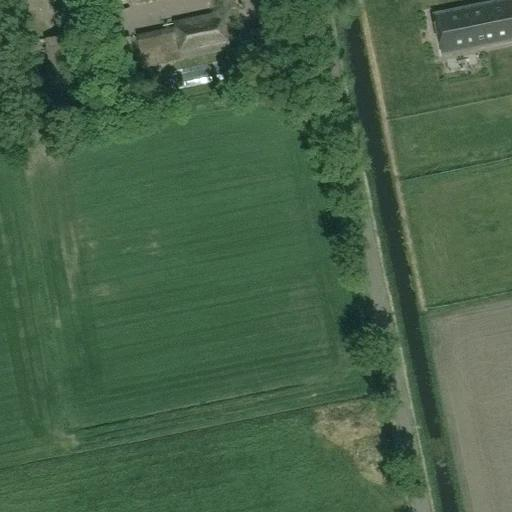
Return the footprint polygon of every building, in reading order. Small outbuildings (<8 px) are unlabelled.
[(502,0),(435,14),(442,53),(511,38),(511,4),(511,0),(502,0)] [(172,21),(173,27),(180,58),(230,47),(222,10),(172,21)] [(96,30),(107,99),(110,111),(123,108),(121,96),(140,92),(130,36),(120,38),(117,25),(96,30)] [(245,69),(288,60),(281,25),(238,34),(245,69)] [(180,60),(180,58),(173,27),(135,36),(143,68),(180,60)] [(47,38),(54,85),(90,80),(83,33),(47,38)]
